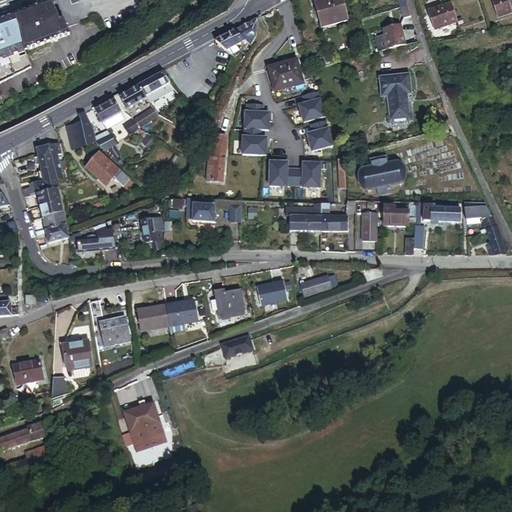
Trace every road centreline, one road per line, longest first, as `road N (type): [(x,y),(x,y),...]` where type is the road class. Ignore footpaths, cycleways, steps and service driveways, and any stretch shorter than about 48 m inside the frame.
road 1 (residential): [(0,431),(423,262)]
road 2 (residential): [(0,157),(42,272),(275,258)]
road 3 (residential): [(0,323),(53,303),(275,258)]
road 4 (secondary): [(0,146),(248,10)]
road 5 (residential): [(413,0),(511,249)]
road 6 (residential): [(275,258),(423,262)]
